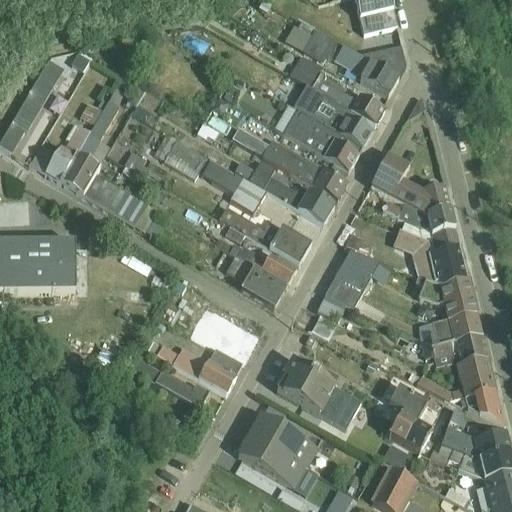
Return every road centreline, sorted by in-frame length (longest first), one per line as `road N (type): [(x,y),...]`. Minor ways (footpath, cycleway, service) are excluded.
road 1 (unclassified): [(511,404),(423,65)]
road 2 (residential): [(0,163),(277,328)]
road 3 (residential): [(423,65),(277,328)]
road 4 (residential): [(277,328),(174,511)]
